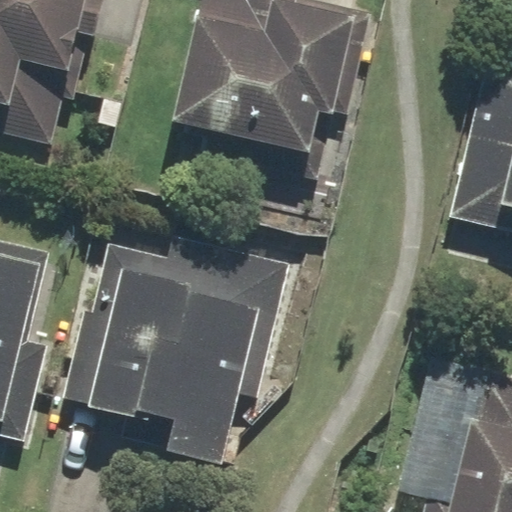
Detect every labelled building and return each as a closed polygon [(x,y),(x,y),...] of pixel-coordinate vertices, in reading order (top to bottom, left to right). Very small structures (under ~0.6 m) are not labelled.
[(63,101),(72,104),(89,34),(99,36),(107,1),(102,0),(0,0),(0,135),(51,148),(63,101)] [(200,0),(174,121),(210,129),(204,153),(324,179),(361,13),(303,0),(200,0)] [(511,81),(482,74),(448,214),(511,229),(511,81)] [(139,98),(91,91),(84,138),(132,145),(139,98)] [(169,258),(107,243),(90,315),(75,312),(55,395),(164,421),(156,454),(220,469),(255,322),(272,326),(287,264),(174,237),(169,258)] [(0,417),(2,418),(37,256),(0,247),(0,417)] [(511,511),(511,378),(430,358),(398,490),(445,501),(441,511),(511,511)]
